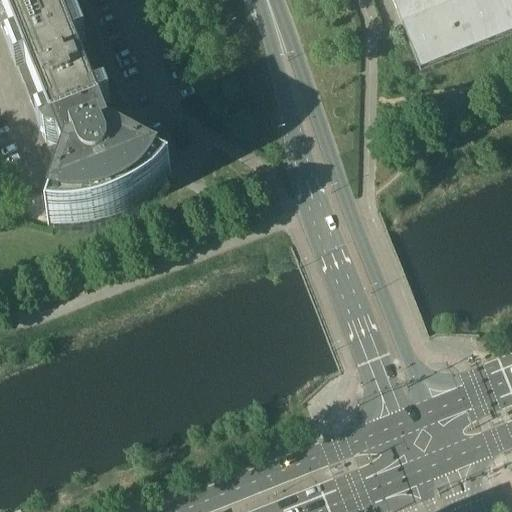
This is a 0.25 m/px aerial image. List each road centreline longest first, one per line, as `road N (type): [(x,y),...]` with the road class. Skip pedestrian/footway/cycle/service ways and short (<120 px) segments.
road 1 (tertiary): [(267,0),(302,168),(393,427)]
road 2 (tertiary): [(426,413),(267,0)]
road 3 (primary): [(393,427),(180,511)]
road 4 (residential): [(168,113),(195,127),(190,155),(170,154),(154,140),(159,117)]
road 5 (residential): [(168,113),(121,0)]
